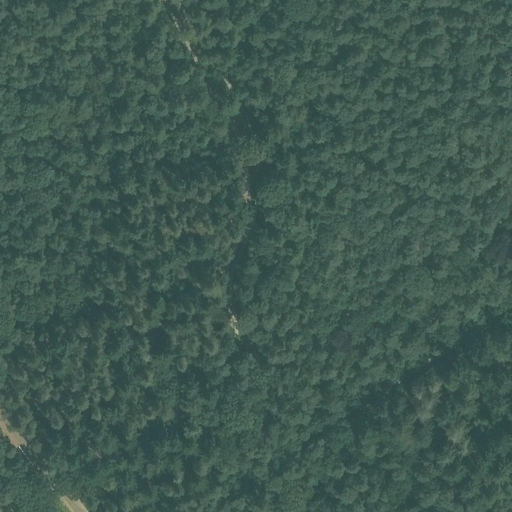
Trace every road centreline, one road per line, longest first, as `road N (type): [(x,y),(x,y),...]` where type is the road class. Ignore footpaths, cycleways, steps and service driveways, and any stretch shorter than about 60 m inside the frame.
road 1 (track): [(165,0),(243,149),(248,183),(224,282),(228,335),(211,424),(216,493)]
road 2 (track): [(511,36),(487,34),(439,81),(347,116),(319,108),(276,0)]
road 3 (track): [(315,431),(511,309)]
road 4 (track): [(315,431),(272,403),(255,354),(231,331)]
